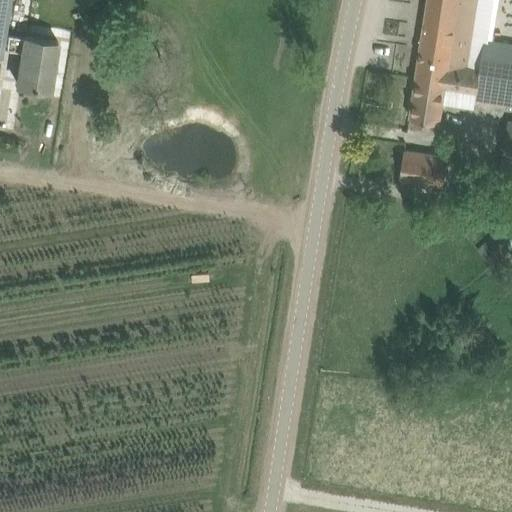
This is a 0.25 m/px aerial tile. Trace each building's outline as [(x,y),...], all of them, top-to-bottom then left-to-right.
[(0,0),(0,52),(1,47),(11,48),(13,36),(6,34),(11,0),(0,0)] [(22,14),(23,0),(13,0),(12,12),(22,14)] [(467,91),(471,67),(465,66),(475,0),(428,0),(410,116),(439,120),(444,88),(467,91)] [(13,36),(11,48),(20,50),(15,82),(51,88),(58,40),(24,35),(24,37),(13,36)] [(479,68),(471,67),(467,91),(475,93),(474,98),(511,104),(511,118),(508,118),(500,169),(511,170),(511,43),(483,40),(479,68)] [(444,185),(448,157),(404,150),(400,178),(444,185)] [(511,250),(495,233),(477,249),(500,274),(511,262),(511,250)] [(483,326),(464,342),(480,361),(499,345),(483,326)]
